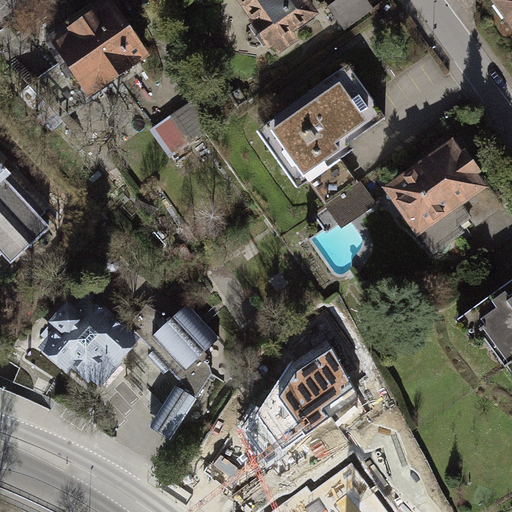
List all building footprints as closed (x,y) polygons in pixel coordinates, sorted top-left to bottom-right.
[(113,0),(111,0),(48,47),(93,106),(156,60),(113,0)] [(314,0),(235,0),(256,28),(251,31),(270,59),(276,55),(281,63),(304,47),(299,41),(329,21),(314,0)] [(367,0),(341,0),(328,9),(345,33),(376,12),(367,0)] [(511,0),(495,0),(511,23),(511,0)] [(344,61),(253,125),(293,184),(304,178),(326,209),(340,227),(376,202),(361,184),(358,180),(338,152),(349,145),(343,139),(383,112),(344,61)] [(208,134),(186,105),(145,131),(170,161),(208,134)] [(453,134),(380,183),(414,233),(417,231),(432,250),(471,223),(475,228),(509,204),(501,192),(492,180),(487,184),(484,180),(453,134)] [(0,256),(2,255),(11,265),(51,228),(41,218),(47,212),(46,211),(49,208),(14,169),(10,173),(2,165),(6,162),(0,155),(0,256)] [(511,290),(463,324),(484,353),(492,348),(511,376),(511,290)] [(55,337),(47,345),(68,364),(72,360),(99,384),(119,361),(114,356),(130,338),(88,299),(75,313),(68,307),(48,330),(55,337)] [(147,329),(139,335),(148,347),(144,354),(163,373),(167,369),(172,381),(168,387),(145,423),(169,439),(195,402),(199,397),(230,353),(216,338),(211,332),(184,302),(154,324),(147,329)] [(291,362),(245,427),(268,464),(359,397),(327,338),(291,362)] [(387,454),(342,481),(360,511),(401,511),(416,504),(387,454)]
